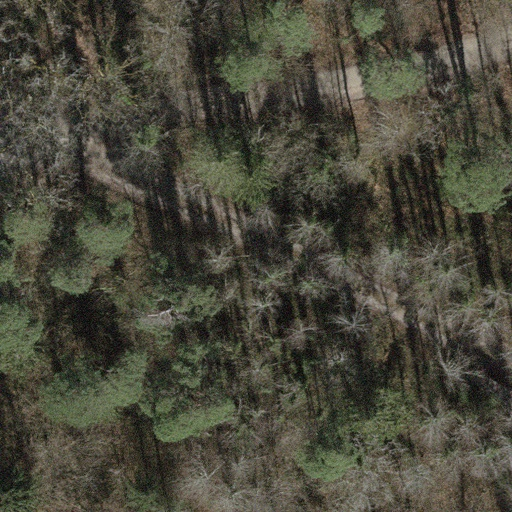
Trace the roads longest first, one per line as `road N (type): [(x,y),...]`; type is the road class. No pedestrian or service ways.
road 1 (track): [(0,112),(206,189),(511,356)]
road 2 (track): [(0,162),(62,135),(511,46)]
